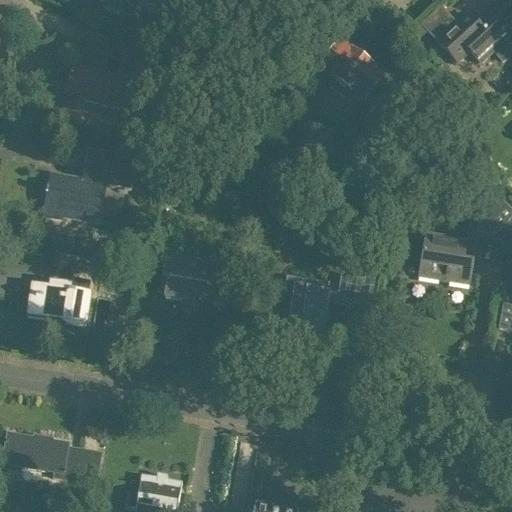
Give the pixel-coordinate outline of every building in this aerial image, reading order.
[(135,0),(156,8),(159,0),(135,0)] [(259,0),(254,7),(285,31),(300,12),(284,0),(259,0)] [(435,8),(418,24),(429,36),(447,20),(435,8)] [(457,24),(436,44),(455,64),(468,52),(478,63),(477,64),(478,65),(491,53),(501,63),(511,52),(511,50),(503,41),(510,36),(509,35),(508,35),(488,14),(489,13),(488,12),(466,33),(457,24)] [(322,40),(308,57),(321,66),(320,69),(318,70),(331,80),(326,87),(345,102),(350,96),(363,106),(366,102),(368,104),(374,96),(372,95),(386,77),(344,44),(341,47),(338,45),(334,49),(322,40)] [(168,64),(163,80),(187,86),(188,83),(190,84),(193,73),(190,72),(191,70),(168,64)] [(72,67),(64,98),(158,120),(166,90),(141,84),(118,78),(72,67)] [(49,178),(44,211),(100,220),(105,188),(131,192),(135,164),(115,160),(116,156),(87,152),(83,173),(85,173),(84,183),(49,178)] [(480,221),(477,234),(494,237),(508,251),(511,246),(511,211),(501,200),(480,221)] [(400,225),(387,222),(384,236),(397,238),(400,225)] [(426,235),(419,279),(469,287),(473,264),(463,263),(467,242),(426,235)] [(126,246),(124,260),(137,262),(138,247),(126,246)] [(165,260),(162,282),(167,283),(164,300),(204,307),(206,290),(211,291),(215,268),(214,268),(214,269),(167,261),(167,260),(165,260)] [(280,314),(277,335),(306,340),(307,335),(321,337),(326,306),(372,313),(378,270),(366,269),(364,282),(340,278),(337,296),(318,293),(319,285),(291,280),(288,298),(292,299),(289,316),(280,314)] [(32,285),(27,318),(49,322),(48,333),(64,335),(65,324),(85,328),(89,297),(88,297),(90,283),(72,281),(72,286),(50,282),(50,288),(32,285)] [(511,307),(503,306),(498,331),(510,333),(511,329),(511,307)] [(7,436),(2,467),(62,477),(61,482),(75,484),(96,487),(102,455),(80,452),(67,450),(68,446),(7,436)] [(141,478),(135,511),(177,511),(182,485),(166,482),(167,479),(166,479),(165,487),(156,486),(158,477),(157,477),(156,481),(141,478)]
